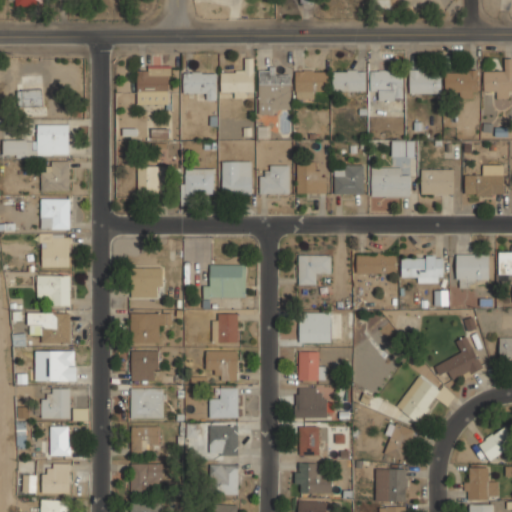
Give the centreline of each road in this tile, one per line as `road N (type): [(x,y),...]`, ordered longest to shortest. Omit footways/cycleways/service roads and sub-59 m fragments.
road 1 (tertiary): [(511,32),(98,35)]
road 2 (residential): [(511,224),(99,224)]
road 3 (residential): [(268,224),(270,511)]
road 4 (residential): [(99,224),(100,511)]
road 5 (residential): [(99,224),(98,35)]
road 6 (residential): [(511,396),(466,414),(446,445),(442,511)]
